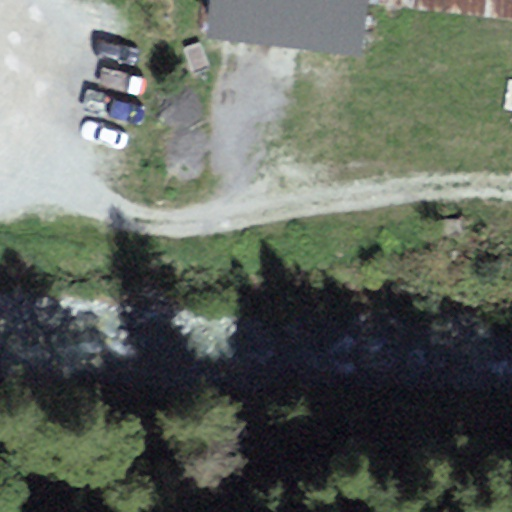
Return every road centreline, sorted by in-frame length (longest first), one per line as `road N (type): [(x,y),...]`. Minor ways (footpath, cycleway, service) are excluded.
road 1 (track): [(85,186),(158,225),(407,196),(511,200)]
road 2 (track): [(2,0),(77,41),(105,109),(85,186),(0,217)]
